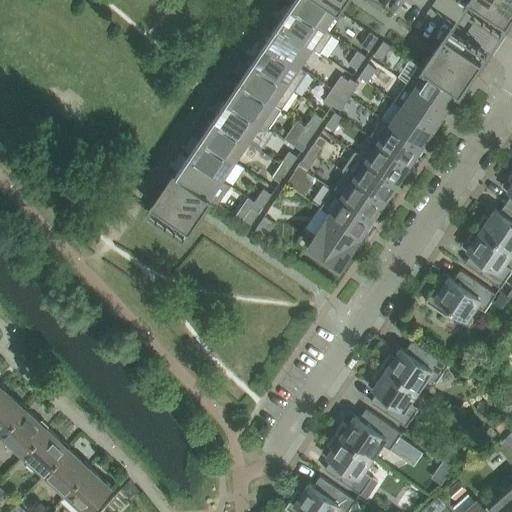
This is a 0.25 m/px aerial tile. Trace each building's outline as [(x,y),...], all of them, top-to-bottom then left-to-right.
[(293,0),(290,4),(325,27),(337,10),(338,11),(339,10),(324,0),(293,0)] [(345,0),(324,0),(339,10),(345,0)] [(333,33),(325,27),(290,4),(278,23),(312,46),(320,52),(333,33)] [(265,42),(299,65),(312,46),(278,23),(265,42)] [(361,44),(369,50),(379,37),(370,31),(361,44)] [(383,59),(392,46),(384,40),(374,53),(383,59)] [(307,71),(299,65),(265,42),(252,61),(294,90),(307,71)] [(357,68),(366,55),(357,50),(348,63),(357,68)] [(448,69),(430,57),(423,67),(442,79),(448,69)] [(239,80),(282,109),(294,90),(252,61),(239,80)] [(368,81),(377,68),(368,62),(359,76),(368,81)] [(446,109),(458,92),(459,93),(460,92),(442,79),(423,67),(419,64),(407,82),(446,109)] [(460,92),(467,82),(448,69),(442,79),(460,92)] [(349,80),(341,74),(332,88),(340,93),(342,91),(349,80)] [(350,77),(349,80),(342,91),(350,96),(359,83),(350,77)] [(282,109),(239,80),(226,99),(260,122),(261,121),(269,127),(282,109)] [(446,109),(407,82),(394,100),(402,106),(403,105),(434,127),(446,109)] [(340,93),(332,88),(323,101),(331,107),(333,104),(340,93)] [(342,91),(340,93),(333,104),(341,109),(350,96),(342,91)] [(260,122),(226,99),(213,118),(247,141),(260,122)] [(382,118),(422,145),(434,127),(403,105),(402,106),(394,100),(382,118)] [(334,130),(343,117),(335,111),(326,124),(334,130)] [(323,118),(315,112),(306,125),(314,131),(323,118)] [(247,141),(213,118),(200,136),(234,160),(247,141)] [(422,145),(382,118),(370,135),(378,141),(410,162),(422,145)] [(306,125),(297,138),(305,144),(314,131),(306,125)] [(328,140),(320,134),(310,147),(319,153),(328,140)] [(234,160),(200,136),(187,155),(222,179),(234,160)] [(410,162),(378,141),(366,159),(398,180),(410,162)] [(310,147),(301,160),(310,166),(319,153),(310,147)] [(289,169),(298,155),(289,150),(280,163),(289,169)] [(176,173),(174,172),(173,173),(192,186),(210,198),(211,197),(210,196),(222,179),(187,155),(176,173)] [(398,180),(366,159),(354,177),(386,198),(398,180)] [(271,176),(280,182),(289,169),(280,163),(271,176)] [(295,189),(304,176),(295,170),(286,183),(295,189)] [(386,198),(354,177),(346,171),(334,189),(373,216),(386,198)] [(165,225),(192,186),(173,173),(166,183),(147,213),(165,225)] [(210,198),(192,186),(165,225),(184,238),(210,198)] [(272,193),(264,188),(255,201),(263,207),(272,193)] [(320,206),(330,213),(361,234),(373,216),(334,189),(332,188),(320,206)] [(490,216),(484,213),(476,225),(511,249),(511,205),(506,202),(500,211),(495,208),(490,216)] [(251,206),(242,220),(250,225),(259,212),(251,206)] [(338,267),(339,267),(361,234),(330,213),(307,246),(308,247),(309,245),(339,265),(338,267)] [(275,222),(265,215),(255,229),(266,236),(275,222)] [(511,269),(503,264),(511,251),(511,249),(476,225),(468,237),(473,241),(467,249),(472,252),(465,262),(501,286),(511,269)] [(466,318),(476,304),(485,310),(496,293),(461,269),(454,279),(449,276),(444,284),(439,280),(425,300),(447,315),(452,308),(466,318)] [(511,287),(508,285),(503,293),(511,298),(511,287)] [(511,303),(511,299),(501,292),(494,303),(507,311),(511,303)] [(395,355),(390,351),(382,364),(419,389),(428,375),(436,381),(448,364),(412,340),(406,350),(401,347),(395,355)] [(418,408),(409,402),(419,389),(382,364),(373,376),(379,380),(373,388),(378,391),(371,401),(406,425),(418,408)] [(0,393),(0,430),(3,433),(26,408),(5,388),(0,393)] [(350,422),(344,419),(336,431),(373,456),(382,442),(391,448),(402,431),(366,407),(360,417),(355,414),(350,422)] [(47,428),(26,408),(3,433),(24,453),(47,428)] [(506,416),(495,426),(499,431),(511,421),(506,416)] [(69,447),(47,428),(24,453),(45,472),(69,447)] [(511,429),(500,441),(511,454),(511,429)] [(372,476),(363,470),(373,456),(336,431),(327,444),(333,447),(327,455),(332,458),(325,468),(360,492),(372,476)] [(90,467),(69,447),(45,472),(67,492),(90,467)] [(453,466),(445,460),(433,477),(441,482),(453,466)] [(67,492),(88,511),(112,487),(90,467),(67,492)] [(334,511),(336,510),(339,511),(347,511),(356,499),(321,475),(314,485),(309,482),(304,490),(298,486),(285,506),(293,511),(334,511)] [(129,476),(121,486),(126,493),(130,494),(133,494),(138,488),(129,476)] [(456,484),(449,490),(455,497),(461,491),(456,484)] [(503,490),(489,504),(496,511),(511,511),(511,485),(505,492),(503,490)] [(452,511),(438,495),(421,511),(452,511)] [(490,511),(480,500),(465,511),(490,511)] [(26,511),(27,511),(18,502),(9,511),(26,511)]
